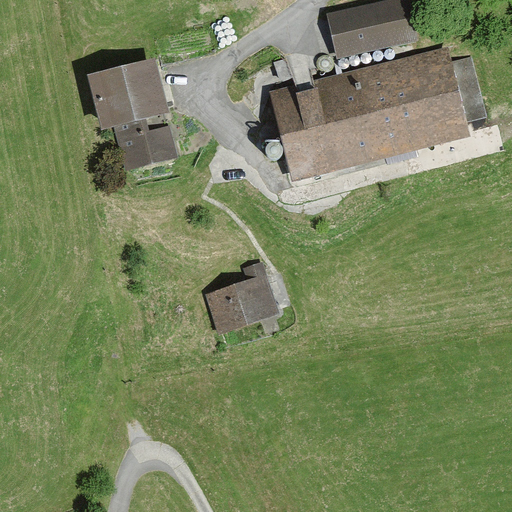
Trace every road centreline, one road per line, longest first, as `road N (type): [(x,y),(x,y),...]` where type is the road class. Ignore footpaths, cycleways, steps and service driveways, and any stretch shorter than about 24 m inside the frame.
road 1 (track): [(317,0),(217,71),(209,97),(218,121),(247,143)]
road 2 (track): [(207,511),(186,474),(162,453),(141,454),(119,511)]
